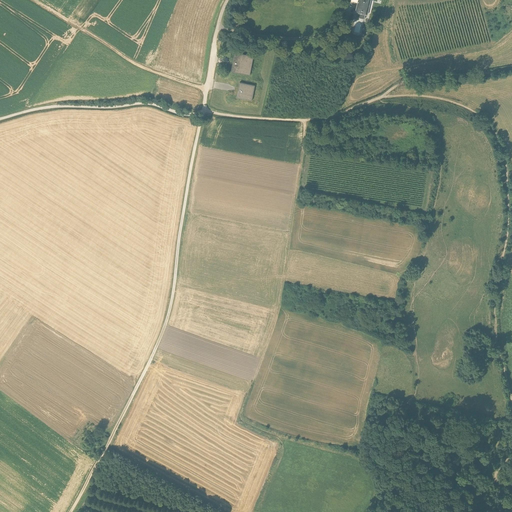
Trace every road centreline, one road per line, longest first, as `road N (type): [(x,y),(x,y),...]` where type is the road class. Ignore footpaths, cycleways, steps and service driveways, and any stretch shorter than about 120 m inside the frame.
road 1 (track): [(70,511),(162,331),(203,112)]
road 2 (track): [(378,98),(461,105),(500,144),(507,232),(494,341),(511,408)]
road 3 (track): [(203,112),(217,27),(306,38),(342,20),(347,0)]
road 4 (track): [(0,118),(145,103),(203,112)]
road 5 (track): [(35,0),(134,63),(206,90)]
road 6 (track): [(378,98),(416,76),(511,69)]
